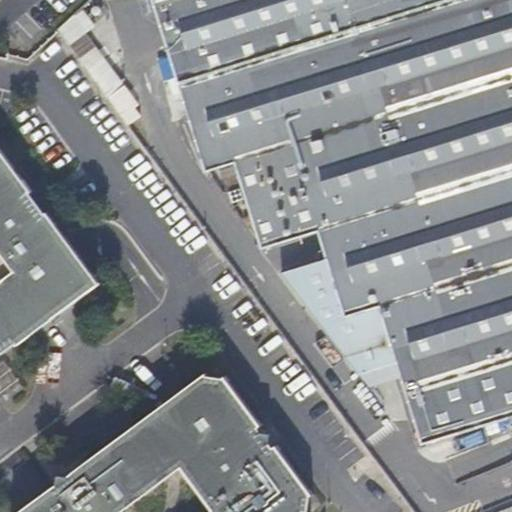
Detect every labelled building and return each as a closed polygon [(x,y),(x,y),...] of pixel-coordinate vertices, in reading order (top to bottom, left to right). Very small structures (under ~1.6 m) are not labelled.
[(511,0),(151,0),(168,53),(178,87),(203,167),(232,158),(258,244),(315,227),(323,254),(341,313),(376,302),(393,358),(418,440),(511,411),(511,0)] [(57,31),(68,45),(128,126),(142,116),(136,108),(140,105),(86,33),(95,26),(81,9),(57,31)] [(168,90),(178,87),(168,53),(158,56),(168,90)] [(0,341),(8,336),(11,340),(94,281),(45,215),(39,219),(24,199),(30,195),(0,155),(0,341)] [(341,313),(323,254),(276,268),(354,370),(393,358),(376,302),(341,313)] [(310,511),(314,500),(276,450),(270,455),(254,435),(261,429),(223,379),(204,376),(18,511),(310,511)]
